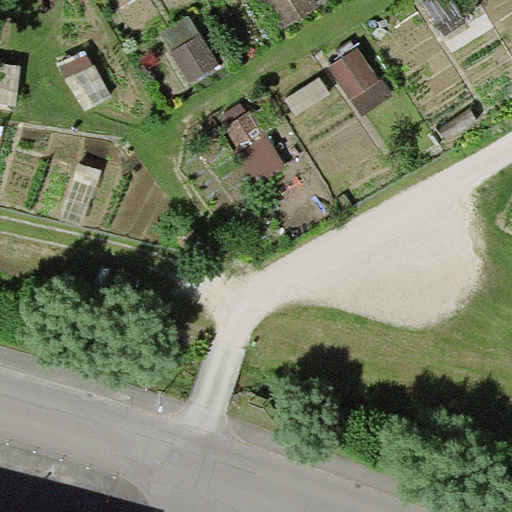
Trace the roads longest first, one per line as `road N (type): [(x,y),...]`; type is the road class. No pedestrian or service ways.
road 1 (track): [(193,461),(227,344),(265,286),(511,148)]
road 2 (residential): [(0,408),(193,461)]
road 3 (residential): [(193,461),(335,511)]
